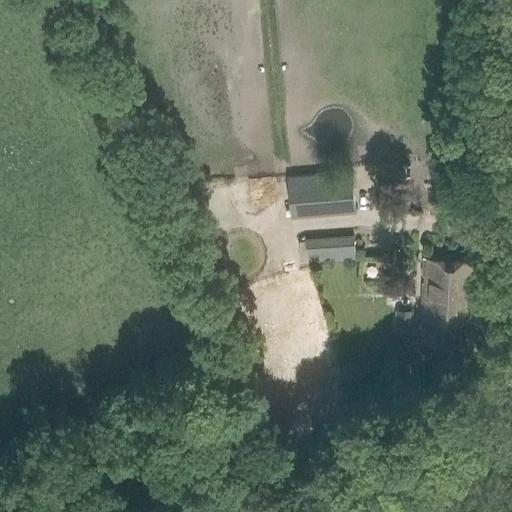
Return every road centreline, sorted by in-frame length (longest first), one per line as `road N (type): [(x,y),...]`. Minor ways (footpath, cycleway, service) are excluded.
road 1 (track): [(278,511),(506,394)]
road 2 (track): [(506,394),(511,243)]
